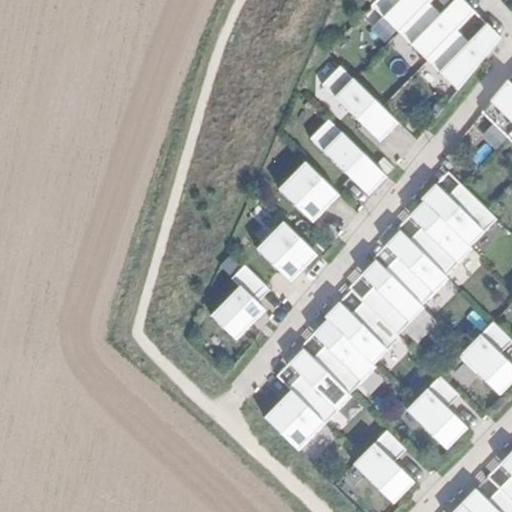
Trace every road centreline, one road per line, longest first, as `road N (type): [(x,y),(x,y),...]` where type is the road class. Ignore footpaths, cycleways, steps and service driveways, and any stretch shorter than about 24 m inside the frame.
road 1 (residential): [(216,415),(511,49)]
road 2 (residential): [(511,423),(423,511)]
